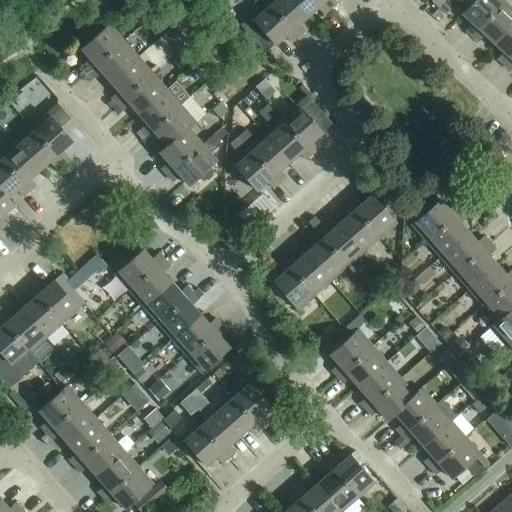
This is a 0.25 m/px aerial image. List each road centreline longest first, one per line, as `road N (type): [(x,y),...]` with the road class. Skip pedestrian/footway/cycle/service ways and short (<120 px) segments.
road 1 (residential): [(223,272),(356,149),(356,136),(316,73),(378,10),(405,18),(511,117)]
road 2 (residential): [(223,272),(279,363),(325,416)]
road 3 (residential): [(0,273),(119,159)]
road 4 (residential): [(119,159),(126,181),(153,211),(223,272)]
road 5 (residential): [(325,416),(222,511)]
road 6 (residential): [(325,416),(422,511)]
